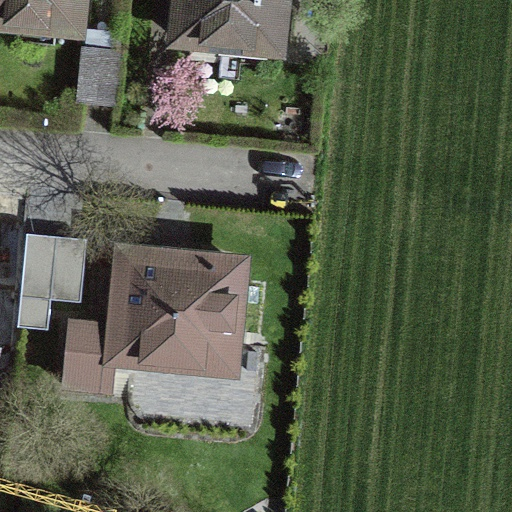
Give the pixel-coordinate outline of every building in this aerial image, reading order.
[(0,0),(0,32),(17,35),(16,41),(53,44),(54,27),(76,29),(78,0),(0,0)] [(180,0),(177,39),(223,44),(221,62),(259,66),(260,57),(272,58),(273,49),(277,49),(281,0),(180,0)] [(82,100),(112,103),(116,53),(87,50),(82,100)] [(0,284),(21,286),(26,226),(0,222),(0,284)] [(65,229),(26,226),(21,286),(60,290),(65,229)] [(70,322),(64,385),(112,390),(115,356),(188,363),(190,344),(231,347),(239,265),(192,261),(193,256),(160,253),(160,257),(124,254),(117,326),(70,322)] [(27,308),(22,339),(36,341),(40,311),(27,308)]
